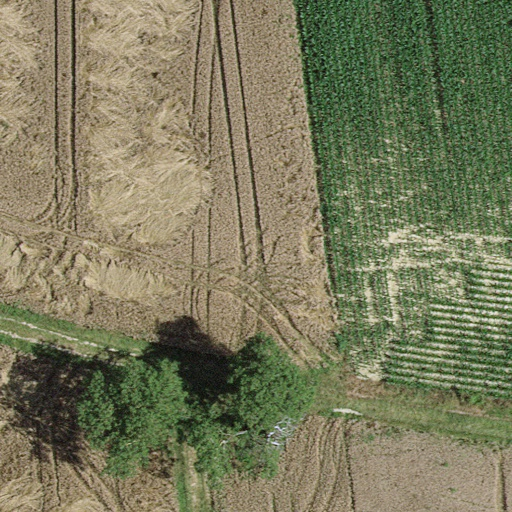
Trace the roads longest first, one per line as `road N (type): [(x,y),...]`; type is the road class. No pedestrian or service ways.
road 1 (track): [(176,374),(511,426)]
road 2 (track): [(0,328),(176,374)]
road 3 (track): [(193,511),(176,374)]
